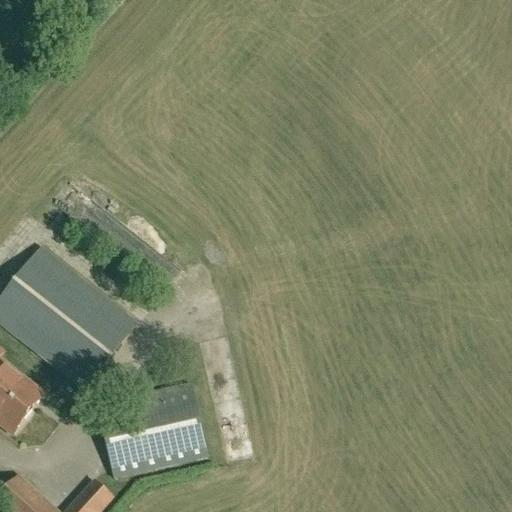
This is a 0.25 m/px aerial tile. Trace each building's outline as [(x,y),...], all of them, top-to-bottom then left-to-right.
[(138,325),(42,249),(0,302),(0,325),(85,393),(138,325)] [(0,424),(13,435),(44,396),(0,361),(0,424)] [(113,474),(207,453),(191,384),(129,399),(134,420),(102,427),(113,474)] [(0,499),(0,509),(3,511),(56,511),(20,478),(0,499)] [(96,483),(68,511),(101,511),(113,499),(96,483)]
